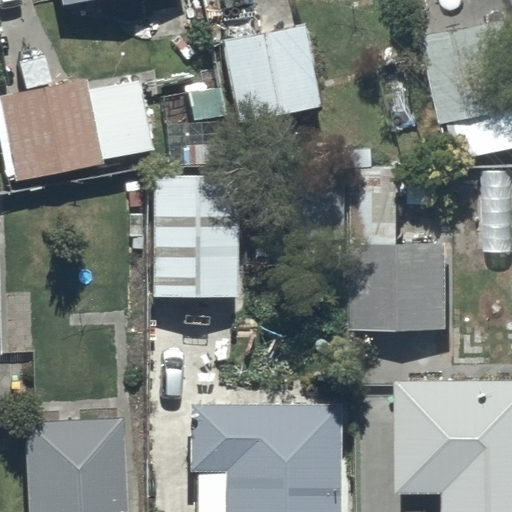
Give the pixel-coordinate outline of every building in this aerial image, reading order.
[(145,0),(55,0),(59,17),(145,0)] [(511,156),(511,48),(507,23),(428,41),(446,127),(453,126),(461,167),(511,156)] [(319,115),(302,32),(218,52),(235,133),(319,115)] [(436,99),(428,68),(355,88),(361,114),(304,128),(312,160),(418,134),(411,105),(436,99)] [(107,98),(83,102),(81,90),(0,105),(0,108),(15,188),(99,173),(98,165),(152,157),(142,92),(122,95),(120,86),(106,88),(107,98)] [(401,253),(400,206),(430,206),(431,173),(352,172),(350,337),(449,339),(447,252),(401,253)] [(236,309),(237,179),(152,177),(150,308),(236,309)] [(348,241),(347,191),(299,192),(299,242),(348,241)] [(0,359),(0,423),(14,424),(14,408),(29,408),(28,359),(0,359)] [(511,511),(511,385),(397,385),(398,502),(444,502),(443,511),(511,511)] [(304,415),(185,416),(184,481),(193,481),(192,511),(344,511),(346,443),(326,443),(326,431),(304,431),(304,415)] [(123,511),(119,426),(19,431),(22,511),(123,511)]
